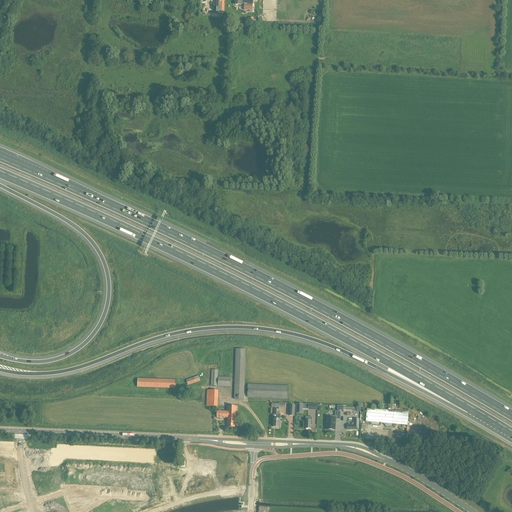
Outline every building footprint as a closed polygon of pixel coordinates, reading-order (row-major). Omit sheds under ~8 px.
[(223,12),(223,0),(215,0),(216,6),(216,12),(223,12)] [(235,0),(235,5),(241,5),(241,4),(244,4),(244,10),(253,11),(253,0),(235,0)] [(259,0),(259,13),(273,13),(272,0),(259,0)] [(245,350),(236,350),(234,399),(244,400),(245,350)] [(186,380),(188,385),(200,380),(198,376),(186,380)] [(218,386),(231,387),(231,378),(218,378),(218,386)] [(137,379),(137,387),(175,388),(175,380),(137,379)] [(248,384),(247,398),(287,399),(288,386),(273,385),(248,384)] [(217,407),(218,391),(207,390),(206,406),(217,407)] [(237,406),(227,406),(227,411),(217,411),(217,418),(227,418),(227,427),(236,428),(237,406)] [(370,422),(384,423),(385,412),(368,411),(368,414),(370,414),(370,422)] [(340,420),(341,412),(335,412),(335,416),(327,416),(326,430),(327,430),(331,431),(331,430),(335,430),(336,420),(340,420)] [(346,430),(358,430),(359,419),(354,419),(353,425),(347,425),(346,430)] [(224,487),(232,487),(234,457),(226,457),(226,456),(224,456),(224,455),(216,455),(214,486),(222,486),(224,486),(224,487)] [(146,464),(146,469),(153,469),(157,482),(164,480),(159,465),(146,464)] [(146,497),(141,500),(145,508),(150,506),(146,497)] [(43,504),(45,509),(54,505),(52,500),(43,504)] [(140,511),(145,508),(141,500),(136,502),(140,511)] [(137,511),(140,511),(136,502),(131,504),(135,511),(137,511)]
